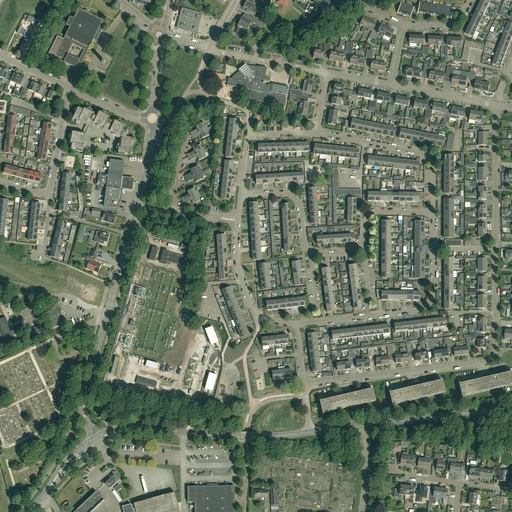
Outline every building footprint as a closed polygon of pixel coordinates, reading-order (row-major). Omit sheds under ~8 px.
[(247,0),(245,5),(257,10),(258,8),(254,6),(256,4),(247,0)] [(288,10),(292,0),(275,0),(272,8),(283,14),(285,9),(288,10)] [(330,2),(325,0),(323,0),(321,6),(327,9),(325,12),(329,13),(331,8),(328,7),(330,2)] [(483,0),(481,0),(479,5),(487,9),(490,3),(483,0)] [(424,13),(426,3),(419,2),(418,12),(424,13)] [(404,14),(407,5),(401,3),(397,12),(404,14)] [(431,14),(433,4),(426,3),(424,13),(431,14)] [(438,15),(439,5),(433,4),(431,14),(438,15)] [(257,10),(245,5),(244,8),(247,10),(247,11),(255,15),(257,10)] [(414,7),(407,5),(404,14),(410,16),(414,7)] [(444,16),(446,7),(439,5),(438,15),(444,16)] [(484,14),(487,9),(479,5),(476,11),(484,14)] [(453,8),(446,7),(444,16),(451,18),(453,8)] [(58,36),(48,54),(59,60),(61,58),(65,60),(64,62),(76,68),(77,65),(80,67),(83,62),(79,60),(67,54),(72,44),(84,50),(82,53),(86,55),(93,40),(96,42),(101,32),(102,31),(99,29),(103,21),(88,13),(89,11),(86,10),(85,12),(79,9),(74,19),(70,17),(66,25),(70,27),(64,39),(58,36)] [(486,18),(484,16),(484,14),(476,11),(473,16),(484,21),(486,18)] [(195,30),(198,15),(184,12),(180,27),(195,30)] [(266,24),(264,23),(260,21),(244,14),(242,18),(238,25),(237,28),(237,29),(238,30),(241,31),(242,31),(243,30),(244,28),(247,29),(247,30),(248,30),(245,32),(247,38),(252,36),(253,35),(255,37),(259,38),(263,29),(264,29),(265,25),(266,24)] [(484,21),(473,16),(471,22),(479,26),(480,24),(483,25),(484,21)] [(365,31),(370,20),(364,17),(360,24),(364,26),(361,32),(364,33),(365,31)] [(376,23),(370,20),(365,31),(368,32),(369,29),(373,31),(376,23)] [(476,32),(479,26),(471,22),(468,28),(476,32)] [(384,36),(387,28),(381,25),(378,33),(381,34),(380,35),(381,37),(383,37),(384,36)] [(394,31),(387,28),(384,36),(390,39),(394,31)] [(473,37),(476,32),(468,28),(465,34),(473,37)] [(510,43),(511,37),(504,34),(501,40),(510,43)] [(507,49),(510,43),(501,40),(499,46),(507,49)] [(345,55),(346,54),(348,54),(351,41),(350,46),(346,46),(346,51),(342,50),(342,48),(339,48),(336,61),(343,62),(345,55)] [(471,48),(473,43),(466,41),(465,42),(464,42),(464,43),(464,44),(465,44),(464,50),(470,51),(470,48),(471,48)] [(321,59),(323,46),(320,45),(319,50),(315,50),(314,57),(321,59)] [(505,55),(507,49),(499,46),(497,52),(505,55)] [(336,61),(339,48),(336,47),(335,52),(331,52),(330,60),(336,61)] [(350,64),(357,65),(359,52),(357,51),(356,56),(352,56),(350,64)] [(362,58),(363,52),(359,52),(357,65),(364,66),(366,58),(362,58)] [(503,61),(505,55),(497,52),(494,58),(503,61)] [(377,70),(380,57),(379,57),(380,55),(377,55),(377,56),(376,61),(372,61),(370,69),(371,69),(371,70),(374,70),(374,69),(377,70)] [(383,58),(380,57),(377,70),(384,71),(386,63),(382,63),(383,58)] [(500,67),(503,61),(494,58),(492,64),(500,67)] [(413,77),(416,64),(413,63),(412,68),(408,67),(408,68),(406,68),(405,68),(404,71),(405,72),(407,73),(406,75),(413,77)] [(228,78),(227,85),(251,90),(250,92),(246,95),(250,100),(285,106),(286,99),(285,99),(286,95),(286,96),(288,87),(272,84),(271,85),(269,84),(267,86),(265,83),(264,83),(267,68),(259,66),(258,67),(249,65),(248,66),(246,64),(238,70),(240,71),(232,77),(232,79),(228,78)] [(419,64),(416,64),(413,77),(420,78),(422,70),(418,69),(419,64)] [(452,84),(459,85),(461,72),(453,70),(454,68),(453,68),(453,66),(451,66),(451,67),(450,67),(449,75),(454,76),(452,84)] [(429,79),(436,80),(439,68),(435,67),(434,72),(431,71),(429,79)] [(443,82),(445,74),(441,73),(442,68),(439,68),(436,80),(443,82)] [(7,83),(11,73),(8,72),(8,71),(2,69),(0,74),(0,77),(3,78),(2,81),(7,83)] [(466,86),(467,78),(460,77),(461,72),(459,85),(466,86)] [(17,84),(21,77),(14,73),(14,74),(11,73),(7,83),(9,84),(11,81),(17,84)] [(23,94),(29,82),(27,80),(21,77),(17,84),(23,87),(18,98),(21,99),(23,94)] [(298,89),(297,94),(291,93),(291,94),(303,97),(304,92),(311,93),(313,80),(305,78),(303,89),(298,89)] [(481,90),(483,79),(476,78),(476,81),(474,89),(481,90)] [(490,84),(483,82),(484,79),(483,79),(481,90),(488,92),(490,84)] [(35,93),(39,85),(33,82),(32,83),(29,82),(23,94),(26,96),(29,90),(35,93)] [(354,102),(356,91),(355,92),(343,89),(344,86),(335,84),(334,91),(342,93),(349,94),(347,100),(354,102)] [(44,97),(47,90),(45,89),(45,88),(39,85),(35,93),(44,97)] [(358,96),(364,98),(366,90),(359,89),(359,92),(356,91),(354,102),(353,104),(356,105),(358,96)] [(50,92),(47,90),(44,97),(53,101),(57,94),(51,91),(50,92)] [(303,101),(303,97),(291,94),(290,98),(296,99),(295,102),(300,103),(298,113),(306,115),(309,102),(303,101)] [(331,104),(340,105),(341,99),(332,97),(331,104)] [(409,98),(403,97),(401,105),(401,107),(403,107),(404,105),(407,106),(409,98)] [(372,108),(373,102),(370,101),(369,107),(368,110),(366,109),(366,108),(363,108),(362,110),(365,111),(371,112),(372,108)] [(421,101),(420,108),(419,112),(422,112),(422,109),(426,110),(428,102),(421,101)] [(446,106),(440,104),(437,117),(443,118),(443,121),(444,122),(443,126),(445,126),(446,122),(447,116),(444,115),(446,106)] [(102,112),(101,113),(99,112),(98,114),(93,112),(93,111),(87,108),(86,109),(84,108),(84,109),(81,107),(80,108),(78,107),(72,119),(78,121),(79,120),(90,125),(91,121),(94,122),(93,123),(104,128),(104,129),(120,137),(121,136),(122,137),(121,148),(119,148),(118,154),(130,156),(131,154),(131,153),(132,153),(133,150),(134,148),(135,148),(136,142),(135,141),(135,138),(127,137),(128,135),(127,134),(128,132),(128,131),(126,130),(124,130),(126,126),(123,124),(124,124),(123,123),(118,121),(117,121),(117,122),(112,119),(111,119),(111,120),(109,119),(110,117),(108,116),(108,115),(108,114),(102,112)] [(456,119),(458,108),(452,107),(450,116),(447,116),(446,122),(449,123),(450,118),(456,119)] [(408,119),(410,109),(407,108),(405,117),(402,117),(402,118),(405,118),(405,119),(408,119)] [(464,109),(458,108),(456,119),(459,120),(460,116),(463,117),(464,109)] [(330,110),(329,117),(337,118),(338,111),(330,110)] [(475,121),(477,112),(471,110),(469,120),(475,121)] [(483,113),(477,112),(475,121),(482,122),(483,113)] [(335,125),(337,119),(337,118),(329,117),(327,124),(335,125)] [(191,136),(208,128),(207,125),(205,126),(203,121),(197,123),(198,125),(196,126),(197,129),(190,133),(191,136)] [(209,131),(208,128),(191,136),(193,139),(200,135),(202,139),(209,135),(208,132),(209,131)] [(82,145),(83,140),(84,134),(72,131),(71,134),(70,134),(69,140),(69,141),(70,141),(70,143),(70,147),(71,147),(70,150),(83,152),(84,146),(82,145)] [(188,158),(205,150),(204,147),(202,148),(200,144),(193,148),(194,151),(187,154),(188,158)] [(359,150),(353,149),(352,149),(351,158),(358,159),(358,158),(361,159),(361,155),(358,154),(359,150)] [(206,153),(205,150),(188,158),(190,160),(197,157),(199,160),(206,157),(205,153),(206,153)] [(120,189),(122,177),(124,161),(110,160),(107,184),(102,184),(103,175),(99,174),(97,188),(106,190),(106,187),(120,189)] [(10,175),(12,167),(6,165),(4,173),(10,175)] [(185,179),(202,172),(201,169),(199,170),(198,166),(190,170),(192,173),(184,176),(185,179)] [(16,177),(18,168),(12,167),(10,175),(16,177)] [(22,178),(24,170),(18,168),(16,177),(22,178)] [(28,180),(30,172),(24,170),(22,178),(28,180)] [(34,182),(36,173),(30,172),(28,180),(34,182)] [(203,175),(202,172),(185,179),(187,182),(194,179),(196,182),(203,179),(202,175),(203,175)] [(42,175),(36,173),(34,182),(40,183),(42,175)] [(128,178),(122,177),(120,189),(122,189),(127,190),(132,190),(133,179),(128,178)] [(121,199),(122,189),(120,189),(106,187),(106,190),(103,206),(117,208),(121,199)] [(182,201),(199,194),(198,191),(196,191),(195,188),(187,191),(189,195),(181,198),(182,201)] [(423,195),(419,195),(419,193),(412,193),(412,202),(419,202),(419,200),(423,200),(423,195)] [(200,196),(199,194),(182,201),(184,204),(191,201),(193,204),(195,203),(197,205),(201,203),(200,200),(199,197),(200,196)] [(453,206),(453,200),(456,201),(461,201),(461,202),(461,206),(464,206),(464,197),(451,197),(451,200),(444,200),(444,206),(453,206)] [(21,199),(20,208),(24,208),(25,202),(29,203),(30,199),(21,199)] [(83,208),(83,207),(79,206),(79,207),(78,212),(70,212),(69,217),(80,220),(83,208)] [(115,216),(108,214),(104,213),(104,214),(102,213),(101,218),(106,219),(105,222),(113,224),(115,216)] [(59,221),(57,227),(66,229),(67,223),(59,221)] [(64,235),(66,229),(57,227),(56,233),(64,235)] [(104,241),(107,242),(109,235),(101,233),(97,232),(94,242),(103,244),(104,241)] [(63,241),(64,235),(56,233),(54,239),(63,241)] [(61,247),(63,241),(54,239),(53,245),(61,247)] [(60,253),(61,247),(53,245),(51,251),(60,253)] [(292,252),(292,246),(284,246),(284,252),(288,252),(288,254),(292,254),(291,252),(292,252)] [(153,247),(149,260),(155,262),(158,248),(153,247)] [(166,265),(166,264),(170,265),(171,262),(182,265),(184,257),(169,253),(169,252),(164,250),(161,263),(166,265)] [(511,259),(511,250),(509,251),(509,250),(506,250),(506,255),(503,255),(503,261),(506,261),(506,260),(511,259)] [(58,259),(60,253),(51,251),(50,257),(58,259)] [(98,273),(101,265),(94,262),(95,259),(87,256),(86,260),(89,261),(87,269),(98,273)] [(486,259),(483,259),(483,256),(470,256),(468,256),(468,258),(470,258),(470,259),(478,259),(478,265),(486,265),(486,259)] [(482,274),(476,274),(470,274),(470,277),(478,278),(478,281),(473,281),(473,284),(486,284),(486,277),(482,277),(482,274)] [(230,287),(227,288),(226,286),(221,288),(222,291),(222,290),(225,296),(233,293),(230,287)] [(388,300),(388,291),(388,288),(385,288),(385,291),(381,291),(381,290),(376,290),(377,294),(381,294),(381,300),(388,300)] [(235,299),(233,293),(225,296),(227,302),(235,299)] [(237,305),(235,299),(227,302),(229,308),(237,305)] [(453,309),(453,302),(444,302),(444,309),(447,309),(447,311),(453,311),(453,309)] [(61,312),(63,311),(59,304),(42,311),(46,319),(47,318),(49,322),(47,322),(51,330),(68,322),(64,315),(63,315),(61,312)] [(240,311),(237,305),(229,308),(232,314),(240,311)] [(242,317),(240,311),(232,314),(234,320),(242,317)] [(0,319),(0,346),(15,340),(5,317),(0,319)] [(244,323),(242,317),(234,320),(236,326),(244,323)] [(247,328),(244,323),(236,326),(238,332),(247,328)] [(401,331),(400,323),(394,323),(394,327),(392,327),(393,334),(395,334),(395,332),(401,331)] [(29,330),(31,337),(43,332),(40,325),(29,330)] [(249,334),(247,328),(238,332),(241,338),(249,334)] [(511,339),(511,330),(508,330),(508,329),(505,329),(505,334),(502,334),(502,340),(505,340),(505,339),(511,339)] [(483,339),(483,336),(483,335),(477,335),(469,335),(469,336),(469,340),(474,340),(478,340),(478,348),(486,348),(486,339),(483,339)] [(430,349),(429,339),(425,340),(422,340),(422,342),(425,342),(425,344),(426,343),(427,350),(430,349)] [(467,347),(460,348),(460,343),(459,343),(461,355),(468,354),(467,347)] [(391,354),(390,345),(387,345),(387,344),(380,345),(380,347),(387,346),(388,354),(391,354)] [(383,365),(381,353),(381,357),(378,358),(378,353),(377,352),(376,352),(374,352),(374,348),(380,347),(380,345),(370,346),(372,359),(375,358),(376,366),(383,365)] [(369,359),(372,359),(370,346),(361,348),(361,350),(367,349),(368,354),(362,355),(363,367),(369,367),(369,359)] [(349,360),(352,359),(351,353),(351,351),(351,349),(348,349),(348,353),(349,356),(347,357),(347,359),(342,359),(343,370),(350,369),(349,360)] [(409,362),(408,354),(404,355),(403,349),(401,349),(402,363),(409,362)] [(363,367),(362,355),(361,355),(362,360),(360,360),(359,359),(356,359),(356,358),(355,359),(354,352),(351,353),(352,359),(353,365),(356,364),(357,368),(363,367)] [(388,356),(384,357),(384,353),(381,353),(383,365),(389,364),(388,356)] [(154,362),(135,356),(133,363),(153,368),(154,362)] [(279,379),(278,370),(272,371),(272,373),(269,373),(270,379),(273,378),(273,380),(279,379)] [(511,373),(511,372),(460,384),(459,384),(462,397),(511,385),(511,373)] [(392,405),(445,393),(442,380),(389,393),(392,405)] [(323,414),(375,402),(372,388),(320,400),(323,414)] [(394,446),(397,446),(397,442),(393,442),(387,447),(386,451),(390,452),(390,449),(394,446)] [(405,466),(407,454),(406,453),(404,453),(403,454),(402,454),(402,456),(401,456),(401,454),(398,454),(397,460),(400,460),(399,465),(405,466)] [(415,462),(415,456),(412,456),(412,458),(407,457),(407,454),(405,466),(411,466),(412,462),(415,462)] [(443,471),(444,462),(440,461),(441,456),(434,455),(433,462),(436,463),(436,470),(443,471)] [(422,468),(424,459),(418,458),(418,456),(415,456),(415,462),(417,463),(417,467),(422,468)] [(429,460),(424,459),(422,468),(428,469),(429,464),(432,464),(433,458),(430,458),(429,460)] [(455,473),(456,464),(450,464),(450,461),(447,461),(447,467),(449,468),(449,472),(455,473)] [(461,465),(456,464),(455,473),(460,474),(461,469),(464,470),(465,463),(462,463),(461,465)] [(473,477),(474,468),(469,468),(469,466),(466,465),(466,472),(468,472),(468,477),(473,477)] [(479,478),(481,466),(479,465),(478,469),(474,468),(473,477),(479,478)] [(506,482),(507,472),(502,471),(503,466),(497,465),(496,476),(499,476),(498,481),(506,482)] [(492,471),(487,470),(486,479),(491,480),(491,475),(494,475),(495,469),(492,469),(492,471)] [(119,480),(114,475),(104,484),(109,489),(119,480)] [(277,485),(269,486),(266,486),(266,489),(269,489),(269,492),(271,495),(271,506),(277,506),(277,495),(277,485)] [(405,495),(407,486),(400,485),(399,491),(394,491),(393,497),(400,498),(401,495),(405,495)] [(234,511),(234,486),(187,487),(187,502),(194,502),(194,511),(234,511)] [(412,494),(413,487),(407,486),(405,495),(405,499),(411,499),(411,500),(415,501),(415,494),(412,494)] [(420,488),(420,492),(416,491),(415,501),(421,502),(422,498),(426,498),(427,489),(420,488)] [(439,498),(440,489),(434,488),(433,496),(429,495),(428,502),(429,502),(428,511),(429,511),(430,509),(431,509),(431,508),(432,508),(432,503),(435,503),(435,498),(439,498)] [(447,489),(440,489),(439,498),(443,499),(442,504),(448,504),(449,497),(446,496),(447,489)] [(113,490),(111,491),(118,501),(120,500),(113,490)] [(254,498),(268,498),(268,490),(254,490),(254,498)] [(469,493),(468,498),(477,500),(478,494),(480,494),(480,491),(474,490),(474,493),(469,493)] [(96,492),(76,510),(77,510),(74,511),(179,511),(174,492),(122,507),(123,511),(91,511),(104,500),(96,492)] [(476,505),(477,500),(468,498),(467,504),(472,505),(472,508),(478,509),(478,506),(476,505)]
